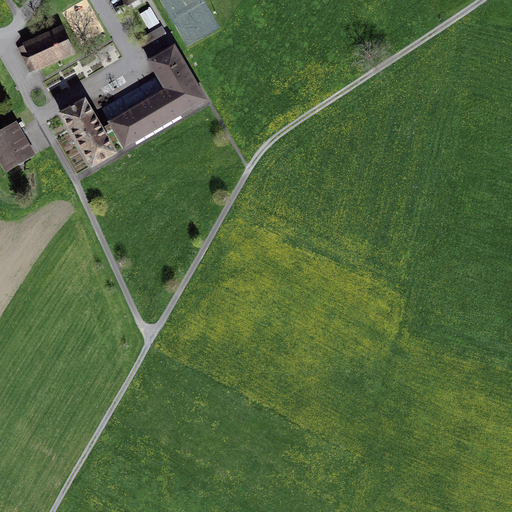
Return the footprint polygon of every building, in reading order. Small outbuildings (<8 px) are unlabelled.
[(116,0),(122,11),(142,0),(116,0)] [(141,14),(149,29),(160,23),(151,8),(141,14)] [(144,36),(148,45),(166,35),(162,26),(144,36)] [(62,27),(25,43),(27,46),(23,48),(32,67),(36,66),(37,68),(73,52),(62,27)] [(200,105),(205,102),(172,48),(149,62),(166,91),(148,102),(145,96),(127,107),(130,111),(110,124),(123,145),(197,101),(200,105)] [(158,80),(148,85),(152,94),(163,89),(158,80)] [(87,102),(63,115),(92,167),(116,154),(87,102)] [(16,123),(0,132),(0,164),(6,174),(36,156),(16,123)]
